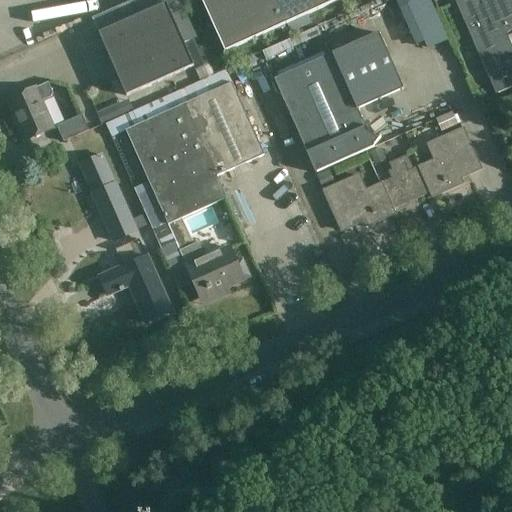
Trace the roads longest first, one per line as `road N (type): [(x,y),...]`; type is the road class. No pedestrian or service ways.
road 1 (unclassified): [(64,441),(425,286),(511,258)]
road 2 (unclassified): [(64,441),(0,297)]
